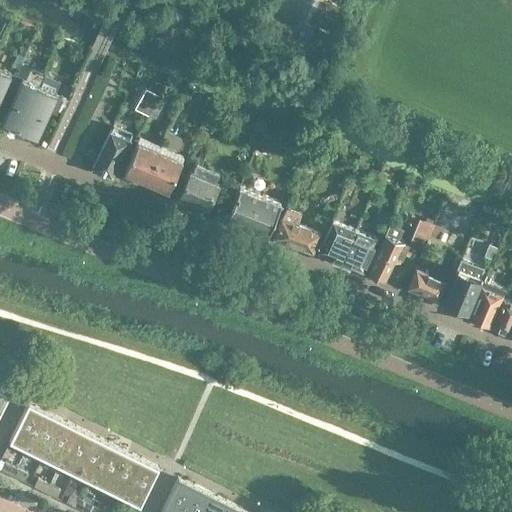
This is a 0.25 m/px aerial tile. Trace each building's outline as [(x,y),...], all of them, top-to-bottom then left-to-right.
[(0,94),(4,86),(10,74),(11,71),(0,66),(0,94)] [(56,110),(62,95),(56,93),(56,92),(54,91),(59,80),(29,67),(24,78),(21,76),(20,79),(15,91),(2,121),(9,124),(6,129),(27,139),(30,133),(36,136),(50,107),(56,110)] [(15,91),(20,79),(10,74),(4,86),(15,91)] [(147,115),(157,96),(139,86),(129,105),(147,115)] [(112,176),(131,138),(110,130),(92,168),(112,176)] [(146,181),(159,150),(137,140),(124,171),(146,181)] [(168,190),(181,159),(159,150),(146,181),(168,190)] [(207,207),(218,182),(190,169),(179,195),(207,207)] [(267,235),(281,202),(239,186),(226,219),(267,235)] [(326,229),(335,207),(316,200),(307,222),(326,229)] [(422,253),(434,224),(419,217),(408,243),(409,243),(404,254),(409,256),(412,249),(422,253)] [(312,252),(320,232),(281,218),(274,238),(312,252)] [(340,261),(354,228),(332,219),(318,252),(340,261)] [(362,271),(377,238),(354,228),(340,261),(362,271)] [(399,264),(404,254),(409,243),(408,243),(385,232),(366,273),(384,281),(393,261),(399,264)] [(437,302),(446,280),(416,267),(407,289),(437,302)] [(467,311),(480,279),(456,270),(443,302),(467,311)] [(489,324),(502,293),(481,285),(469,316),(489,324)] [(511,333),(511,301),(504,298),(492,326),(511,333)] [(0,411),(10,392),(0,387),(0,411)] [(26,448),(45,410),(28,401),(9,440),(26,448)] [(42,456),(61,418),(45,410),(26,448),(42,456)] [(59,464),(78,426),(61,418),(42,456),(59,464)] [(75,472),(94,434),(78,426),(59,464),(75,472)] [(91,480),(110,442),(94,434),(75,472),(91,480)] [(107,488),(126,450),(110,442),(91,480),(107,488)] [(123,496),(142,458),(126,450),(107,488),(123,496)] [(140,505),(159,466),(142,458),(123,496),(140,505)] [(13,475),(17,467),(5,462),(2,469),(13,475)] [(24,481),(28,473),(17,467),(13,475),(24,481)] [(181,511),(195,484),(178,476),(160,511),(181,511)] [(45,491),(49,483),(38,478),(34,485),(45,491)] [(56,497),(60,489),(49,483),(45,491),(56,497)] [(201,511),(211,492),(195,484),(181,511),(201,511)] [(221,511),(227,500),(211,492),(201,511),(221,511)] [(77,507),(81,499),(70,494),(66,501),(77,507)] [(87,511),(89,511),(93,505),(81,499),(77,507),(87,511)] [(241,511),(244,508),(227,500),(221,511),(241,511)]
